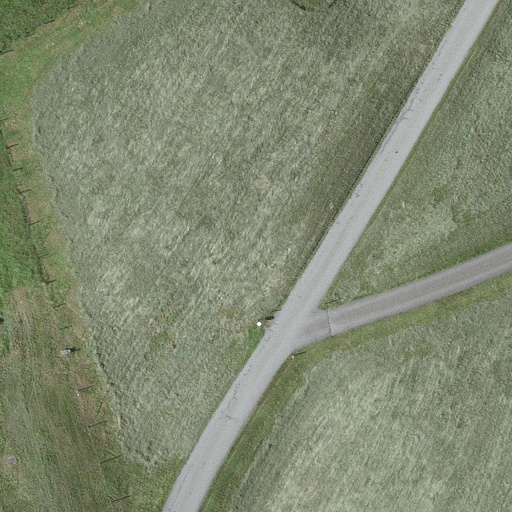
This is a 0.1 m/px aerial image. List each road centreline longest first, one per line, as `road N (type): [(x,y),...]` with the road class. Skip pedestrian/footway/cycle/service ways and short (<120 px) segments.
road 1 (track): [(497,0),(192,511)]
road 2 (track): [(511,269),(290,346)]
